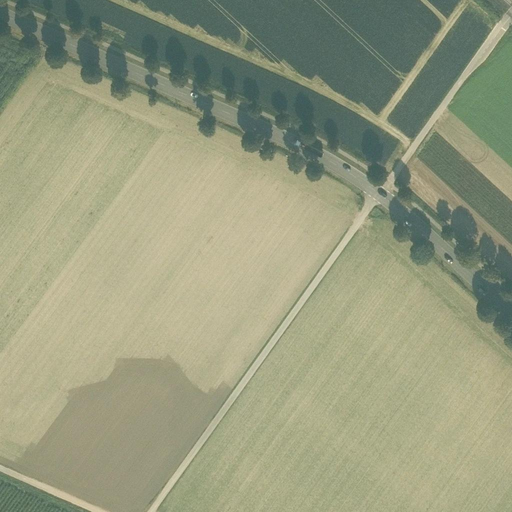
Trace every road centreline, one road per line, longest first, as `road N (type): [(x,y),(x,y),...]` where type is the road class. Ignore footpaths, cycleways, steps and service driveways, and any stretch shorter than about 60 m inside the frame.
road 1 (secondary): [(0,12),(297,143),(380,194)]
road 2 (track): [(380,194),(149,511)]
road 3 (unclassified): [(511,13),(380,194)]
road 4 (secondary): [(380,194),(511,312)]
